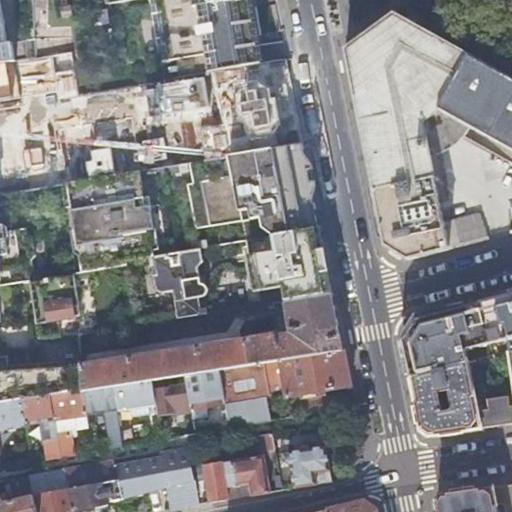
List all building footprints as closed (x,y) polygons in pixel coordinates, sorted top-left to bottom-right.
[(0,0),(0,65),(32,60),(30,0),(0,0)] [(145,0),(156,64),(178,60),(182,79),(214,73),(235,70),(257,66),(254,46),(258,46),(255,28),(250,0),(145,0)] [(406,263),(448,252),(486,241),(478,214),(442,223),(422,124),(439,112),(511,152),(511,210),(511,211),(510,214),(511,220),(511,81),(485,67),(393,15),(343,51),(383,247),(406,263)] [(0,137),(240,97),(235,70),(214,73),(182,79),(116,90),(75,97),(4,108),(0,109),(0,137)] [(0,193),(29,188),(64,183),(136,171),(189,162),(236,154),(301,144),(310,142),(302,105),(300,99),(292,101),(281,103),(283,119),(0,165),(0,193)] [(266,215),(267,225),(279,235),(317,229),(305,170),(301,144),(236,154),(244,209),(254,207),(256,217),(266,215)] [(136,171),(64,183),(80,274),(125,266),(124,261),(143,258),(150,257),(146,232),(151,231),(147,208),(142,209),(136,171)] [(260,238),(243,241),(254,293),(256,292),(258,307),(284,303),(331,295),(322,253),(317,229),(279,235),(272,237),(260,238)] [(150,257),(143,258),(146,275),(150,274),(152,285),(153,288),(154,290),(156,292),(158,293),(161,293),(163,293),(171,292),(176,320),(209,315),(207,301),(203,301),(202,296),(203,295),(204,294),(204,293),(205,292),(205,291),(205,289),(204,287),(203,286),(202,284),(200,284),(198,283),(196,267),(200,260),(198,249),(150,257)] [(56,322),(74,320),(73,317),(78,316),(72,275),(66,276),(57,277),(41,280),(27,282),(34,326),(37,340),(59,338),(56,322)] [(79,366),(83,391),(112,387),(152,381),(165,379),(170,378),(185,376),(200,373),(218,371),(343,351),(340,340),(331,295),(284,303),(289,332),(292,332),(294,343),(289,344),(288,339),(277,340),(276,336),(79,366)] [(511,296),(477,306),(488,347),(506,343),(508,354),(511,352),(511,296)] [(404,354),(409,380),(466,365),(464,353),(488,347),(477,306),(430,318),(417,322),(409,332),(402,341),(404,354)] [(274,422),(289,420),(286,400),(350,389),(347,370),(343,351),(218,371),(223,406),(227,430),(250,426),(274,422)] [(466,365),(409,380),(412,394),(419,426),(426,432),(432,437),(467,432),(501,427),(511,424),(511,352),(508,354),(511,374),(511,407),(508,408),(506,399),(486,402),(488,411),(476,413),(466,365)] [(0,404),(21,401),(51,396),(83,391),(79,366),(78,361),(61,362),(4,366),(4,363),(0,363),(0,404)] [(186,386),(190,411),(191,416),(199,414),(208,413),(207,408),(223,406),(218,371),(200,373),(201,384),(186,386)] [(190,411),(186,386),(172,389),(170,378),(165,379),(152,381),(156,406),(157,416),(173,413),(190,411)] [(152,381),(112,387),(116,412),(117,422),(137,419),(157,416),(156,406),(152,381)] [(112,387),(83,391),(86,416),(95,414),(96,420),(100,419),(105,418),(109,450),(121,448),(117,422),(116,412),(112,387)] [(73,456),(70,436),(73,436),(76,435),(75,429),(88,427),(86,416),(83,391),(51,396),(60,458),(73,456)] [(31,424),(39,423),(40,436),(43,440),(46,460),(60,458),(51,396),(21,401),(25,425),(31,424)] [(0,428),(7,428),(25,425),(21,401),(0,404),(0,428)] [(273,456),(270,435),(251,438),(254,454),(267,452),(268,457),(273,456)] [(160,459),(165,489),(169,511),(196,506),(187,449),(171,451),(159,453),(160,459)] [(331,483),(324,449),(300,453),(286,455),(292,490),(315,486),(312,474),(323,472),(325,485),(331,483)] [(286,454),(273,456),(279,492),(292,490),(286,455),(286,454)] [(112,466),(120,500),(143,495),(165,489),(160,459),(112,466)] [(243,462),(232,464),(236,487),(238,499),(250,497),(267,494),(261,459),(243,462)] [(102,463),(62,470),(71,511),(72,511),(96,506),(120,500),(112,466),(111,461),(102,463)] [(236,487),(232,464),(212,467),(202,469),(207,504),(215,503),(226,501),(224,489),(236,487)] [(34,474),(27,475),(35,511),(71,511),(62,470),(34,474)] [(315,486),(325,485),(323,472),(312,474),(315,486)] [(0,511),(35,511),(27,475),(6,479),(11,502),(6,504),(3,492),(0,492),(0,511)] [(436,511),(496,511),(495,506),(503,505),(504,511),(511,511),(511,485),(508,486),(445,496),(436,510),(436,511)]
